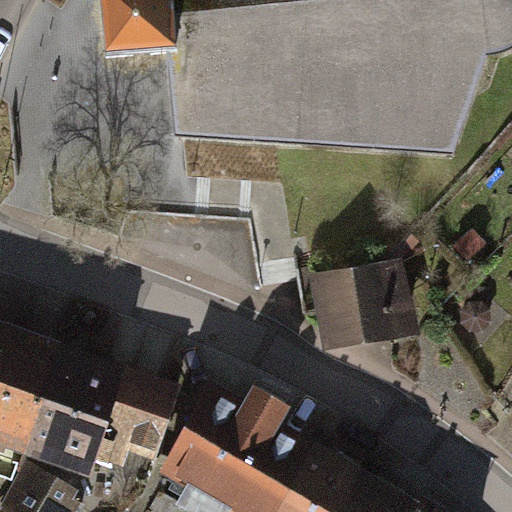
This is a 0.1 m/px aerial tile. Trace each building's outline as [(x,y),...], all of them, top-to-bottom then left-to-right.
[(511,0),(102,0),(107,59),(170,54),(178,138),(456,155),(487,57),(508,50),(511,47),(511,0)] [(406,328),(403,264),(328,268),(332,333),(406,328)] [(197,387),(0,322),(0,440),(121,479),(131,450),(172,463),(197,387)] [(267,413),(230,392),(183,472),(253,511),(451,511),(313,432),(323,415),(280,391),(267,413)] [(34,467),(11,511),(89,511),(96,499),(34,467)]
